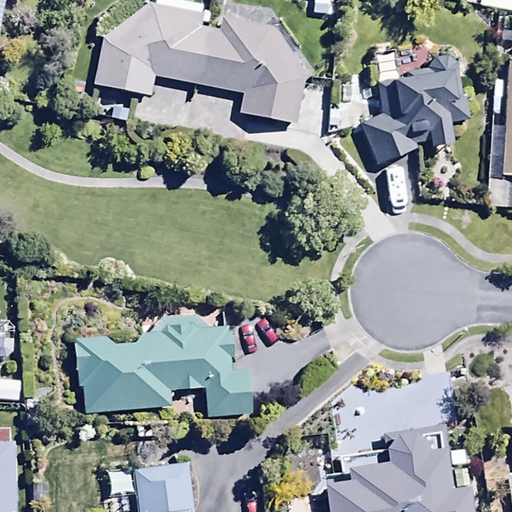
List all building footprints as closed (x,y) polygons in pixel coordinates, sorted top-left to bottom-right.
[(140,0),(87,36),(82,83),(144,93),(147,73),(236,86),(232,113),(291,122),(299,72),(268,25),(215,16),(213,28),(195,25),(199,3),(181,0),(145,0),(146,0),(142,0),(140,0)] [(511,59),(501,59),(496,175),(511,175),(511,59)] [(384,80),(372,81),(376,117),(354,126),(371,167),(414,148),(412,145),(422,143),(423,146),(450,145),(448,126),(466,125),(460,67),(384,76),(384,80)] [(504,182),(482,181),(481,208),(503,209),(504,182)] [(78,379),(80,414),(170,409),(169,394),(197,393),(198,420),(246,417),(244,370),(228,370),(226,327),(188,329),(188,318),(155,320),(141,333),(69,336),(70,380),(78,379)] [(0,380),(0,401),(16,403),(17,382),(0,380)] [(511,511),(511,411),(506,413),(511,446),(511,471),(500,473),(506,511),(511,511)] [(380,446),(382,461),(341,467),(342,480),(319,483),(322,511),(468,511),(464,483),(447,485),(442,444),(422,447),(421,441),(408,429),(391,432),(380,446)] [(0,511),(12,511),(10,444),(0,444),(0,511)] [(191,511),(185,464),(128,469),(133,511),(132,511),(191,511)]
